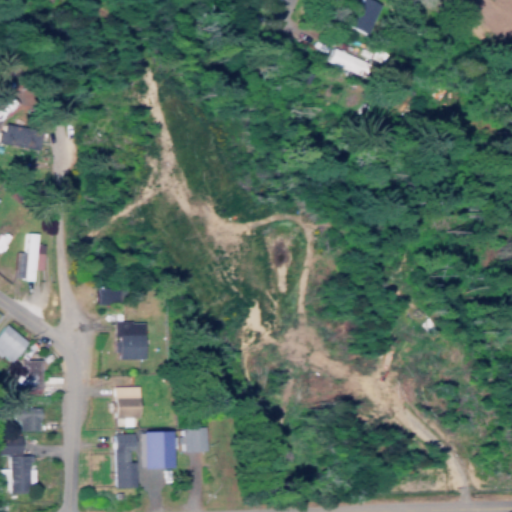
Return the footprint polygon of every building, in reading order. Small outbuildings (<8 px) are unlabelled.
[(357,75),(363,61),(327,47),(322,61),(357,75)] [(36,130),(0,123),(0,145),(33,151),(36,130)] [(10,251),(8,279),(28,280),(28,269),(37,270),(38,244),(31,243),(32,232),(20,232),(19,251),(10,251)] [(109,287),(90,287),(89,304),(109,304),(109,287)] [(141,358),(142,322),(108,321),(107,338),(110,338),(109,357),(141,358)] [(0,359),(4,363),(20,341),(0,325),(0,359)] [(34,359),(12,359),(12,383),(15,383),(15,393),(33,393),(34,359)] [(132,385),(106,386),(107,417),(132,416),(132,385)] [(33,430),(33,407),(18,407),(19,400),(7,400),(6,430),(33,430)] [(175,451),(199,451),(198,427),(174,427),(175,451)] [(164,467),(163,430),(133,431),(134,468),(164,467)] [(105,433),(107,487),(127,486),(126,433),(105,433)] [(12,437),(0,436),(0,453),(12,454),(12,437)] [(1,455),(1,468),(0,468),(0,492),(20,492),(20,481),(27,481),(27,469),(23,469),(23,455),(1,455)]
